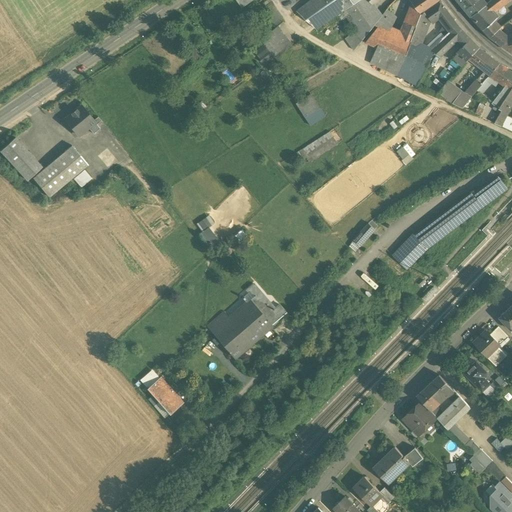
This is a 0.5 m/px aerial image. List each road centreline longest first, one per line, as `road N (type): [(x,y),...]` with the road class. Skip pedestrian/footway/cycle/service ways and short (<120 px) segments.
road 1 (residential): [(196,430),(408,217),(511,161)]
road 2 (residential): [(511,291),(392,406),(301,511)]
road 3 (track): [(273,0),(320,45),(511,138)]
road 4 (secondary): [(179,0),(0,120)]
